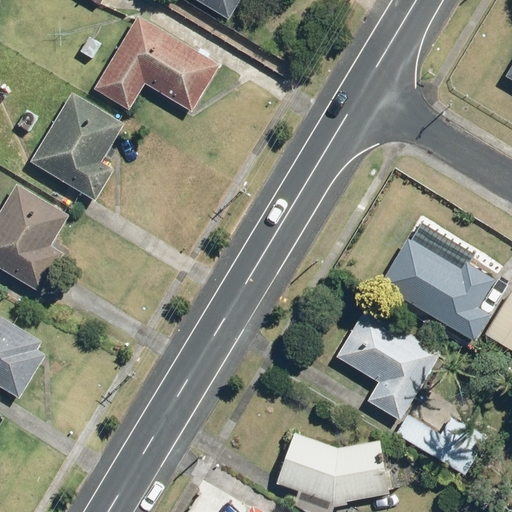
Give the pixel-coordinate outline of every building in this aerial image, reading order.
[(190,0),(228,22),(241,0),(190,0)] [(136,17),(92,91),(127,112),(143,86),(189,114),(218,66),(136,17)] [(511,63),(503,78),(511,83),(511,63)] [(68,95),(28,165),(95,203),(113,171),(101,164),(123,125),(68,95)] [(14,186),(0,211),(0,271),(39,293),(62,254),(50,247),(67,217),(14,186)] [(379,287),(472,344),(489,316),(478,309),(494,282),(464,264),(458,272),(407,241),(379,287)] [(511,294),(510,293),(485,337),(511,352),(511,294)] [(366,402),(398,422),(439,355),(364,310),(335,359),(376,384),(366,402)] [(0,319),(0,389),(18,400),(44,356),(35,351),(40,343),(0,319)] [(406,416),(395,435),(464,477),(488,439),(451,416),(438,436),(406,416)] [(337,449),(293,434),(275,485),(296,493),(293,506),(302,511),(330,511),(332,508),(345,506),(345,504),(387,496),(386,491),(392,490),(389,472),(382,472),(379,442),(337,449)] [(244,511),(265,511),(250,503),(244,511)]
